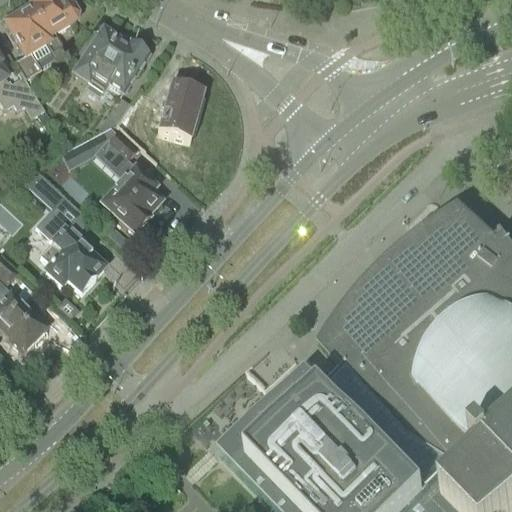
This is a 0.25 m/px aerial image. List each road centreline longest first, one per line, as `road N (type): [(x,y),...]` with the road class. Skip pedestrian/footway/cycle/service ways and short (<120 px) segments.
road 1 (secondary): [(17,511),(140,396),(351,171)]
road 2 (secondary): [(324,148),(73,418),(0,478)]
road 3 (residential): [(376,104),(309,63),(208,37)]
road 4 (residential): [(208,37),(324,148)]
road 5 (secondary): [(511,22),(376,104)]
